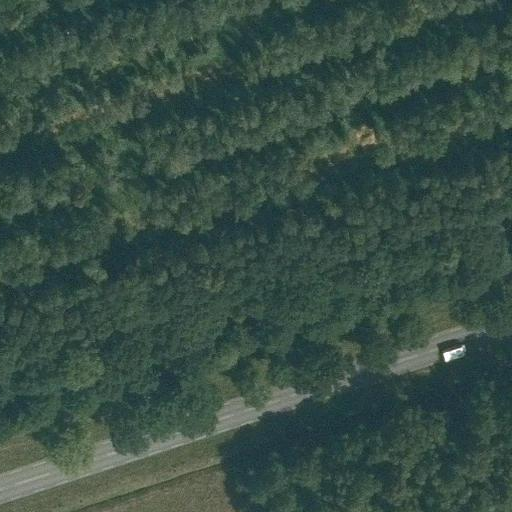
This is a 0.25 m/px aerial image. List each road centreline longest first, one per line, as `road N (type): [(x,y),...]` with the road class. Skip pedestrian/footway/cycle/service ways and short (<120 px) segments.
road 1 (primary): [(0,491),(511,326)]
road 2 (track): [(0,387),(511,229)]
